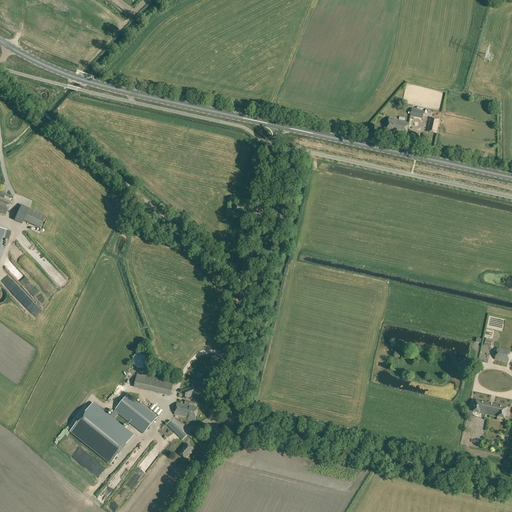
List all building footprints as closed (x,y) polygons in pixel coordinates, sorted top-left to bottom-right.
[(424,111),(412,108),(410,116),(423,119),(424,111)] [(394,133),(406,136),(409,123),(397,120),(397,119),(389,118),(386,132),(394,134),(394,133)] [(428,132),(436,133),(439,120),(430,118),(428,132)] [(0,211),(6,214),(12,202),(4,198),(0,196),(0,211)] [(234,211),(244,213),(245,207),(239,205),(239,204),(236,203),(234,211)] [(14,220),(22,223),(23,220),(40,228),(45,217),(28,209),(29,208),(21,204),(14,220)] [(0,256),(0,255),(4,239),(9,240),(11,232),(6,230),(0,228),(0,256)] [(38,249),(32,253),(38,262),(45,258),(38,249)] [(20,281),(24,277),(7,257),(3,261),(20,281)] [(57,290),(49,282),(47,283),(49,285),(45,288),(51,295),(57,290)] [(495,360),(508,362),(510,351),(497,348),(495,360)] [(132,360),(132,361),(133,362),(133,363),(133,364),(134,364),(134,365),(135,366),(136,367),(137,367),(137,368),(138,368),(139,368),(140,368),(141,368),(142,368),(143,368),(144,368),(145,367),(146,366),(147,366),(147,365),(148,364),(148,363),(148,362),(149,362),(149,361),(149,360),(149,359),(149,358),(148,358),(148,357),(148,356),(147,356),(147,355),(146,355),(146,354),(145,354),(145,353),(144,353),(143,353),(143,352),(142,352),(141,352),(140,352),(139,352),(138,352),(137,353),(136,353),(135,354),(134,355),(134,356),(133,357),(133,358),(133,359),(132,360)] [(134,387),(170,396),(174,382),(137,373),(134,387)] [(183,389),(186,398),(196,395),(192,386),(183,389)] [(116,393),(110,400),(113,403),(119,396),(116,393)] [(128,394),(114,411),(110,416),(93,402),(69,432),(111,465),(134,435),(114,419),(118,414),(143,434),(157,417),(128,394)] [(188,418),(195,420),(198,407),(190,405),(190,402),(185,401),(184,405),(177,403),(174,415),(189,418),(188,418)] [(473,411),(489,415),(491,404),(475,401),(473,411)] [(159,415),(164,411),(155,403),(151,408),(159,415)] [(489,415),(505,418),(507,408),(491,404),(489,415)] [(172,430),(182,440),(186,436),(175,424),(175,425),(170,420),(167,424),(168,426),(171,429),(172,430)] [(179,453),(185,458),(193,449),(186,444),(179,453)] [(89,463),(88,464),(97,475),(102,470),(88,453),(80,460),(83,464),(87,461),(89,463)] [(126,461),(119,471),(125,475),(132,465),(126,461)]
